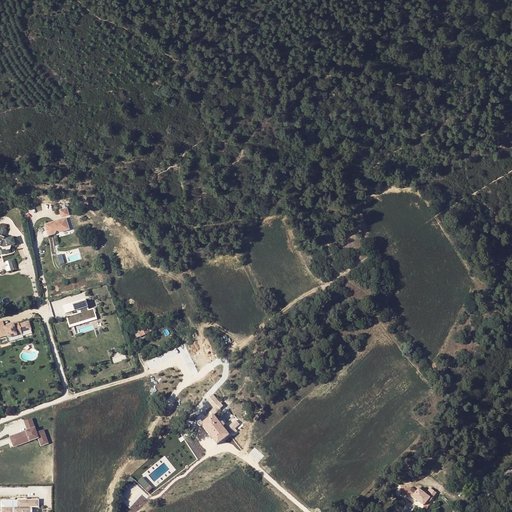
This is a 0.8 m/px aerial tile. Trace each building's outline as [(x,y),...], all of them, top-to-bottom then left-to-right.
[(65,207),(58,209),(61,217),(68,215),(65,207)] [(43,225),(47,237),(53,235),(55,231),(59,233),(68,230),(64,218),(43,225)] [(0,247),(1,248),(6,247),(9,246),(12,245),(11,238),(4,240),(4,241),(2,240),(2,238),(0,237),(0,247)] [(0,255),(1,256),(8,254),(7,250),(8,250),(9,246),(6,247),(1,248),(0,247),(0,255)] [(69,327),(97,319),(94,308),(87,309),(85,301),(72,305),(71,303),(62,305),(65,313),(73,311),(74,314),(66,316),(69,327)] [(3,326),(0,326),(0,338),(21,333),(20,331),(30,328),(28,320),(18,323),(18,321),(3,326)] [(150,325),(137,331),(139,337),(152,331),(150,325)] [(139,337),(137,331),(132,334),(132,335),(130,336),(132,340),(139,337)] [(209,412),(211,415),(222,406),(220,404),(221,403),(220,402),(219,403),(212,395),(205,400),(212,409),(209,412)] [(244,414),(238,422),(241,424),(247,417),(244,414)] [(218,423),(211,415),(201,423),(199,422),(196,422),(197,426),(199,427),(201,426),(216,444),(228,435),(227,435),(230,432),(231,433),(238,428),(236,426),(238,424),(234,420),(227,426),(224,423),(222,424),(220,422),(218,423)] [(26,429),(34,426),(31,418),(23,421),(26,429)] [(34,428),(8,436),(11,447),(38,439),(40,446),(48,444),(44,429),(35,432),(34,428)] [(436,493),(429,488),(426,491),(430,495),(433,497),(436,493)] [(417,489),(410,497),(421,506),(424,502),(427,504),(433,497),(430,495),(428,498),(417,489)] [(29,511),(30,507),(39,506),(38,498),(1,499),(0,511),(29,511)]
